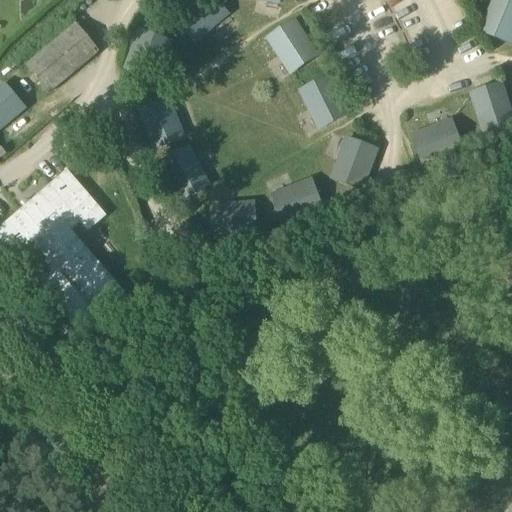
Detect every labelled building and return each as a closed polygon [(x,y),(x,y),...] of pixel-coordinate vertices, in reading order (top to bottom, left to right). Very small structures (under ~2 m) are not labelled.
[(213,0),(197,0),(175,19),(195,43),(227,16),(213,0)] [(511,44),(511,0),(492,0),(478,33),(511,47),(511,44)] [(295,21),(268,38),(291,73),(317,56),(295,21)] [(50,94),(99,53),(75,27),(28,71),(50,94)] [(137,30),(123,69),(152,80),(166,41),(137,30)] [(329,78),(301,92),(319,129),(347,115),(329,78)] [(0,130),(25,110),(4,86),(0,89),(0,130)] [(472,96),(484,136),(511,127),(511,120),(502,87),(472,96)] [(139,110),(155,149),(184,138),(169,99),(139,110)] [(407,138),(419,167),(457,152),(446,123),(407,138)] [(373,150),(344,140),(330,179),(360,189),(373,150)] [(209,186),(189,149),(161,164),(181,201),(209,186)] [(0,235),(86,336),(132,297),(77,233),(86,225),(94,234),(112,218),(73,173),(0,235)] [(310,176),(271,191),(282,221),(321,205),(310,176)] [(253,201),(211,205),(214,237),(256,233),(253,201)]
